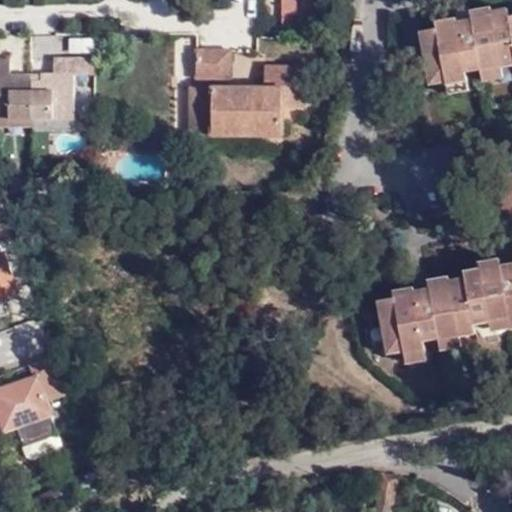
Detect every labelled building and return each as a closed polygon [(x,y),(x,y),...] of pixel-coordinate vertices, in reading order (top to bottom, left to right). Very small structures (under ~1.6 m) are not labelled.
[(272,0),(272,21),(297,22),(296,0),(272,0)] [(494,13),(493,10),(491,6),(470,10),(472,17),(494,13)] [(511,15),(510,16),(508,7),(493,10),(494,13),(472,17),(470,10),(464,11),(456,13),(457,17),(458,24),(437,28),(420,32),(430,83),(447,80),(447,83),(468,79),(466,73),(465,66),(480,63),(481,70),(482,72),(503,67),(511,65),(511,15)] [(458,24),(457,17),(435,22),(437,28),(458,24)] [(236,54),(199,54),(200,82),(235,81),(236,54)] [(84,74),(85,57),(52,58),(52,72),(40,71),(40,80),(30,80),(21,81),(20,71),(9,72),(9,57),(0,57),(0,117),(31,117),(72,117),(72,74),(84,74)] [(94,74),(94,57),(85,57),(84,74),(94,74)] [(465,66),(466,73),(481,70),(480,63),(465,66)] [(503,67),(482,72),(484,80),(505,76),(503,67)] [(215,120),(214,138),(286,138),(286,112),(308,112),(309,71),(268,70),(268,92),(193,92),(193,120),(215,120)] [(21,81),(30,80),(30,71),(20,71),(21,81)] [(40,80),(40,71),(30,71),(30,80),(40,80)] [(468,79),(447,83),(449,94),(470,90),(468,79)] [(31,129),(72,129),(72,117),(31,117),(31,123),(31,129)] [(193,138),(214,138),(215,120),(193,120),(193,138)] [(98,181),(112,181),(112,161),(97,161),(98,181)] [(8,178),(8,189),(30,190),(33,190),(33,179),(8,178)] [(33,179),(33,190),(57,190),(57,179),(33,179)] [(98,194),(112,194),(112,181),(98,181),(98,194)] [(511,250),(510,251),(501,252),(502,257),(503,263),(483,267),(483,265),(465,268),(466,276),(451,279),(451,281),(431,285),(429,278),(429,277),(422,278),(416,280),(417,285),(418,293),(396,297),(380,300),(390,351),(407,348),(407,351),(427,347),(425,340),(424,334),(440,331),(441,336),(441,339),(462,335),(477,332),(476,324),(492,321),(511,317),(511,250)] [(0,298),(20,293),(6,252),(0,254),(0,298)] [(503,263),(502,257),(481,261),(483,265),(483,267),(503,263)] [(451,281),(451,279),(451,275),(429,278),(431,285),(451,281)] [(418,293),(417,285),(394,289),(396,297),(418,293)] [(494,330),(511,326),(511,317),(492,321),(494,330)] [(425,340),(441,336),(440,331),(424,334),(425,340)] [(463,344),(462,335),(441,339),(443,348),(463,344)] [(429,356),(427,347),(407,351),(408,361),(429,356)] [(31,368),(53,360),(51,354),(28,362),(31,368)] [(44,400),(64,393),(53,360),(31,368),(33,375),(36,375),(44,400)] [(33,457),(56,449),(60,443),(44,400),(36,375),(0,387),(0,416),(4,428),(16,423),(26,454),(33,457)] [(45,504),(94,477),(92,471),(91,465),(41,493),(45,504)] [(390,511),(399,476),(384,473),(374,511),(390,511)] [(23,511),(29,511),(45,504),(41,493),(21,504),(23,511)]
